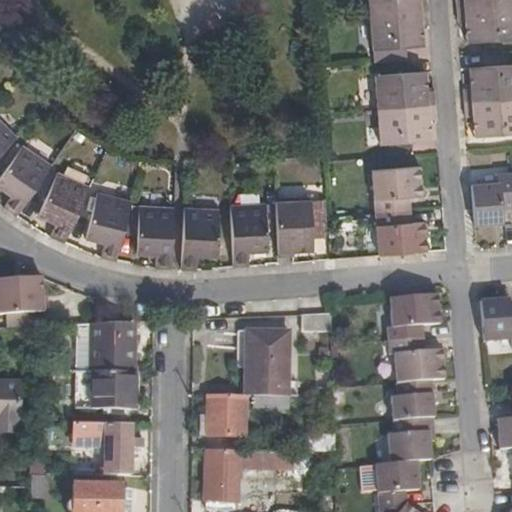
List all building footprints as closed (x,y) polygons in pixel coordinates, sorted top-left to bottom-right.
[(370,0),(372,14),(429,10),(428,0),(370,0)] [(511,1),(460,6),(462,21),(468,21),(469,33),(481,33),(482,39),(511,36),(511,1)] [(429,10),(372,14),(375,47),(415,44),(415,37),(426,36),(425,24),(431,23),(429,10)] [(467,86),(468,101),(511,97),(511,62),(484,65),(485,72),(473,73),(473,86),(467,86)] [(485,72),(484,65),(473,66),(473,73),(485,72)] [(377,73),(380,108),(438,104),(436,88),(430,88),(429,74),(418,75),(417,69),(377,73)] [(511,97),(468,101),(470,115),(476,114),(477,128),(490,127),(491,132),(511,130),(511,97)] [(438,104),(380,108),(383,141),(422,138),(422,132),(434,131),(433,117),(439,117),(438,104)] [(0,167),(26,140),(1,116),(0,117),(0,167)] [(36,198),(59,166),(30,147),(5,185),(16,193),(19,188),(24,191),(20,196),(12,207),(25,216),(31,206),(36,198)] [(375,167),(378,209),(413,206),(412,194),(424,192),(421,162),(375,167)] [(475,182),(478,221),(506,219),(506,204),(511,203),(511,171),(502,172),(502,180),(475,182)] [(72,242),(96,186),(64,173),(49,205),(45,214),(59,220),(61,215),(66,218),(63,223),(57,235),(72,242)] [(122,260),(137,200),(103,192),(91,236),(105,241),(107,234),(112,235),(110,242),(107,255),(122,260)] [(45,214),(49,205),(36,198),(31,206),(45,214)] [(272,231),(270,202),(236,204),(238,255),(254,254),(254,248),(254,242),(260,242),(260,247),(272,247),(272,231)] [(278,231),(277,202),(270,202),(272,231),(278,231)] [(289,202),(277,202),(278,231),(290,230),(289,202)] [(177,268),(180,207),(144,205),(144,224),(143,233),(142,251),(158,252),(158,246),(164,247),(164,253),(162,267),(177,268)] [(413,206),(378,209),(381,252),(429,247),(427,218),(414,219),(413,206)] [(224,207),(190,207),(187,267),(202,267),(203,255),(222,255),(224,207)] [(136,223),(135,233),(143,233),(144,224),(136,223)] [(46,298),(46,278),(0,279),(0,315),(11,315),(31,314),(51,313),(51,298),(46,298)] [(442,291),(393,295),(396,323),(391,323),(392,337),(429,334),(428,321),(443,319),(442,291)] [(511,295),(485,298),(489,339),(511,336),(511,295)] [(309,313),(306,313),(308,328),(336,328),(336,312),(309,313)] [(283,315),(280,315),(280,330),(308,328),(306,313),(283,315)] [(31,314),(11,315),(12,329),(32,328),(31,314)] [(110,324),(98,324),(97,372),(98,372),(139,373),(139,322),(110,324)] [(97,372),(98,324),(84,326),(84,372),(86,372),(97,372)] [(295,331),(280,330),(253,330),(251,380),(254,380),(254,395),(256,395),(288,395),(287,381),(294,381),(295,331)] [(429,334),(392,337),(393,352),(399,351),(401,378),(437,375),(447,374),(446,347),(429,347),(429,334)] [(45,371),(35,371),(35,386),(45,386),(45,371)] [(97,372),(86,372),(84,409),(97,410),(98,372),(97,372)] [(139,373),(98,372),(97,410),(107,410),(118,410),(138,410),(139,373)] [(437,375),(401,378),(402,395),(398,395),(400,415),(434,412),(439,411),(437,375)] [(0,435),(24,436),(24,384),(0,383),(0,435)] [(251,395),(212,394),(211,433),(251,434),(251,395)] [(302,408),(302,395),(295,395),(288,395),(256,395),(256,407),(272,407),(272,412),(293,412),(293,408),(302,408)] [(434,412),(400,415),(401,433),(395,433),(396,460),(425,457),(437,456),(434,412)] [(511,443),(511,413),(501,415),(503,445),(511,443)] [(47,422),(34,421),(34,425),(33,456),(46,456),(47,422)] [(133,475),(133,428),(108,428),(108,424),(75,423),(75,445),(107,446),(107,457),(102,458),(102,474),(133,475)] [(340,448),(339,430),(303,429),(303,447),(340,448)] [(290,447),(211,446),(210,507),(242,508),(243,473),(243,460),(289,459),(290,447)] [(300,466),(301,447),(290,447),(289,459),(243,460),(243,473),(249,473),(249,466),(300,466)] [(33,474),(46,473),(46,456),(33,456),(33,474)] [(425,457),(396,460),(381,462),(385,511),(386,511),(401,511),(412,502),(412,498),(411,489),(428,487),(425,457)] [(33,490),(33,496),(52,496),(53,474),(46,473),(33,474),(33,490)] [(123,511),(124,484),(75,483),(74,511),(123,511)] [(424,511),(412,502),(401,511),(424,511)]
